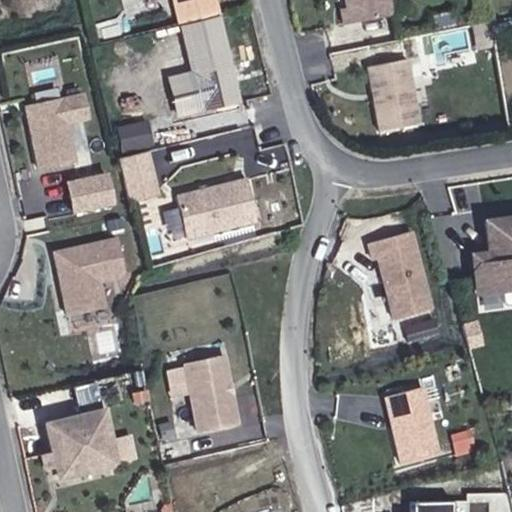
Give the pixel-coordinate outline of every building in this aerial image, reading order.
[(203,0),(202,0),(164,0),(167,9),(203,0)] [(381,15),(378,0),(334,0),(336,8),(330,9),(333,24),(381,15)] [(238,103),(218,19),(183,27),(197,87),(173,93),(178,116),(238,103)] [(408,124),(396,60),(356,67),(368,132),(408,124)] [(26,103),(30,124),(39,168),(78,161),(70,124),(92,119),(86,90),(26,103)] [(150,117),(118,124),(124,150),(156,142),(150,117)] [(151,151),(119,157),(127,203),(159,197),(151,151)] [(109,171),(66,180),(73,214),(117,205),(109,171)] [(259,221),(249,180),(179,197),(188,238),(259,221)] [(511,286),(511,216),(493,218),(496,250),(479,252),(484,290),(511,286)] [(413,232),(370,242),(390,320),(433,309),(413,232)] [(104,305),(96,274),(122,268),(115,237),(78,245),(82,259),(59,264),(62,277),(59,283),(66,314),(104,305)] [(245,422),(231,355),(191,364),(205,431),(245,422)] [(98,380),(78,385),(82,402),(102,397),(98,380)] [(426,388),(385,395),(398,462),(439,455),(426,388)] [(124,463),(110,409),(53,424),(66,478),(124,463)] [(468,511),(469,497),(420,497),(419,511),(468,511)]
